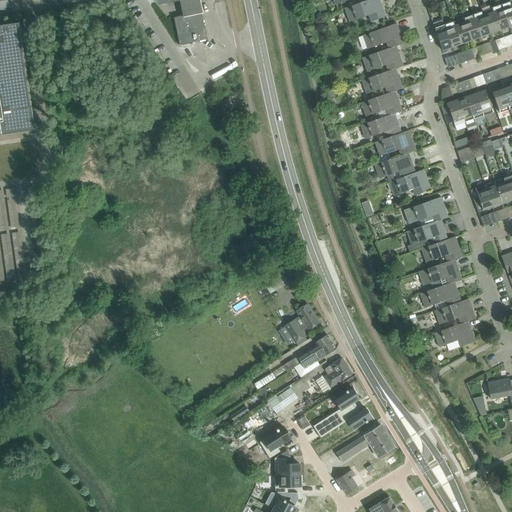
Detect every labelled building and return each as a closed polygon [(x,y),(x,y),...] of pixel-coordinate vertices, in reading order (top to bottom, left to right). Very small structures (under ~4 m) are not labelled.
[(158,0),(159,2),(168,0),(180,0),(183,14),(203,9),(201,0),(158,0)] [(367,0),(356,4),(344,8),(349,22),(368,15),(370,22),(386,16),(382,7),(380,8),(379,4),(381,3),(379,0),(367,0)] [(507,28),(511,26),(511,9),(509,2),(500,5),(507,28)] [(498,31),(507,28),(500,5),(491,8),(490,5),(489,6),(498,31)] [(489,34),(498,31),(489,6),(481,8),(482,11),(481,12),(489,34)] [(180,45),(207,39),(201,12),(174,18),(180,45)] [(480,38),(489,34),(481,12),(472,15),(480,38)] [(471,41),(480,38),(472,15),(463,18),(471,41)] [(461,44),(471,41),(463,18),(453,22),(461,44)] [(452,48),(461,44),(453,22),(444,25),(452,48)] [(0,134),(35,130),(19,23),(0,25),(0,134)] [(396,46),(404,44),(400,34),(398,35),(397,31),(399,30),(396,23),(362,35),(367,49),(386,42),(389,48),(396,46)] [(442,51),(452,48),(444,25),(435,28),(442,51)] [(398,53),(396,46),(389,48),(362,58),(367,71),(386,65),(388,71),(395,68),(396,69),(403,66),(400,57),(398,57),(397,53),(398,53)] [(398,75),(396,69),(395,68),(388,71),(361,80),(366,94),(385,87),(387,93),(388,93),(395,91),(402,88),(399,79),(397,80),(396,76),(398,75)] [(509,109),(511,108),(511,88),(510,84),(501,87),(509,109)] [(500,113),(509,109),(501,87),(492,90),(500,113)] [(493,112),(488,99),(485,89),(475,93),(483,115),(493,112)] [(397,98),(395,91),(388,93),(387,93),(361,103),(366,116),(385,110),(387,116),(394,113),(394,114),(402,111),(399,101),(397,102),(395,98),(397,98)] [(483,115),(475,93),(466,96),(474,119),(480,117),(481,121),(485,120),(483,115)] [(464,122),(474,119),(466,96),(456,100),(464,122)] [(464,122),(456,100),(447,103),(447,105),(441,107),(447,124),(453,122),(455,126),(462,123),(463,126),(466,126),(464,122)] [(397,120),(394,114),(394,113),(387,116),(360,125),(365,139),(384,132),(386,138),(387,138),(401,133),(398,124),(396,125),(395,121),(397,120)] [(408,153),(416,150),(413,141),(411,142),(409,138),(411,137),(409,130),(401,133),(387,138),(386,138),(375,142),(380,156),(399,149),(401,155),(408,153)] [(472,145),(469,136),(454,141),(457,150),(472,145)] [(501,148),(498,142),(492,144),(495,150),(501,148)] [(474,156),(472,150),(471,147),(457,152),(458,155),(466,152),(467,155),(471,157),(474,156)] [(409,160),(411,160),(408,153),(401,155),(374,165),(379,178),(387,176),(389,182),(400,178),(401,178),(415,173),(415,172),(412,164),(410,164),(409,160)] [(401,178),(400,178),(389,182),(394,195),(413,189),(415,195),(430,190),(427,181),(425,181),(423,178),(425,177),(423,170),(415,172),(415,173),(401,178)] [(511,201),(511,200),(511,175),(503,178),(511,201)] [(502,204),(511,201),(503,178),(494,182),(502,204)] [(492,207),(502,204),(494,182),(484,185),(492,207)] [(478,212),(492,207),(484,185),(475,188),(475,189),(470,190),(478,212)] [(0,189),(0,280),(26,277),(15,188),(0,189)] [(441,197),(404,210),(409,224),(431,216),(433,222),(439,220),(440,220),(441,220),(448,217),(445,208),(443,208),(442,205),(443,204),(441,197)] [(410,230),(406,231),(411,245),(408,246),(410,252),(421,248),(432,244),(432,245),(447,239),(444,230),(442,231),(441,227),(443,226),(441,220),(440,220),(439,220),(433,222),(410,230)] [(432,244),(421,248),(426,262),(445,256),(447,262),(454,259),(455,259),(462,257),(459,247),(457,248),(456,244),(457,244),(455,236),(447,239),(432,245),(432,244)] [(511,252),(501,256),(507,272),(511,271),(511,273),(511,252)] [(457,266),(455,259),(454,259),(447,262),(417,272),(422,286),(429,283),(431,290),(454,282),(462,279),(458,270),(456,270),(455,267),(457,266)] [(290,281),(285,273),(276,278),(281,287),(290,281)] [(456,289),(454,282),(431,290),(420,293),(425,307),(444,300),(446,306),(446,307),(461,301),(458,292),(456,293),(454,289),(456,289)] [(468,321),(468,322),(476,319),(472,309),(470,310),(469,306),(471,306),(468,299),(461,301),(446,307),(446,306),(434,311),(439,324),(458,318),(460,324),(468,321)] [(284,325),(295,342),(305,336),(303,333),(319,323),(307,303),(296,310),(300,316),(284,325)] [(470,328),(468,322),(468,321),(460,324),(434,333),(439,347),(458,340),(460,347),(475,341),(472,332),(470,333),(469,329),(470,328)] [(308,356),(332,342),(327,335),(315,342),(316,344),(304,352),(283,365),(287,371),(297,365),(301,363),(309,358),(308,356)] [(324,356),(328,354),(336,349),(332,342),(308,356),(309,358),(301,363),(306,370),(313,366),(310,362),(323,354),(324,356)] [(330,387),(343,379),(351,374),(342,358),(330,365),(331,366),(324,370),(328,375),(324,378),(330,387)] [(511,406),(511,379),(507,380),(507,382),(503,383),(503,381),(488,384),(491,399),(510,395),(511,406)] [(293,387),(269,402),(276,412),(299,397),(293,387)] [(340,409),(313,426),(316,432),(355,407),(352,402),(359,398),(352,388),(334,400),(340,409)] [(234,410),(237,416),(248,411),(245,405),(234,410)] [(355,407),(316,432),(320,437),(347,420),(353,429),(371,417),(365,407),(358,411),(355,407)] [(378,457),(386,452),(395,447),(381,425),(336,453),(342,462),(370,444),(378,457)] [(283,427),(263,439),(270,450),(268,451),(271,457),(282,450),(279,445),(290,438),(283,427)] [(287,457),(274,458),(274,465),(279,465),(279,475),(300,475),(299,464),(287,464),(287,457)] [(337,478),(346,494),(359,486),(349,470),(337,478)] [(279,486),(275,486),(275,493),(288,493),(288,486),(300,486),(300,475),(279,475),(279,486)] [(370,511),(398,511),(398,510),(395,502),(393,500),(394,500),(391,495),(368,506),(370,511)] [(279,498),(274,508),(280,511),(293,511),(296,508),(279,498)]
